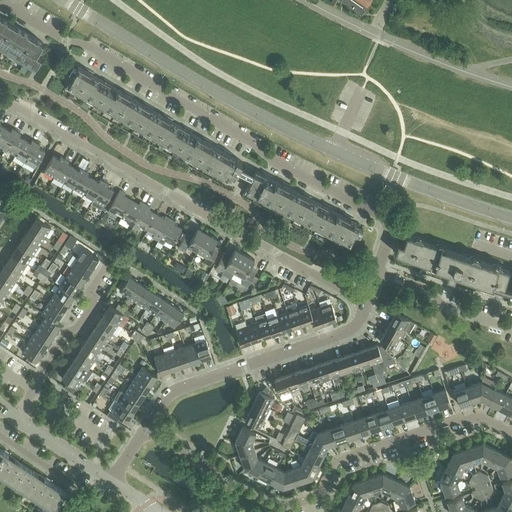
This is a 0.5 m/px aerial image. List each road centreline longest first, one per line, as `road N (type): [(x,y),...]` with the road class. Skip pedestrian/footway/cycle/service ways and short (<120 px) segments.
road 1 (secondary): [(511,217),(333,151),(65,0)]
road 2 (residential): [(376,272),(388,238),(383,220),(0,1)]
road 3 (residential): [(511,433),(478,417),(445,423),(337,460),(318,496),(280,508),(146,428)]
road 4 (residential): [(366,301),(0,96)]
road 5 (residential): [(146,428),(169,392),(348,330),(366,301)]
road 6 (residential): [(16,416),(65,331),(96,300),(88,294),(107,264)]
road 7 (residential): [(376,272),(416,285),(446,307),(511,327)]
